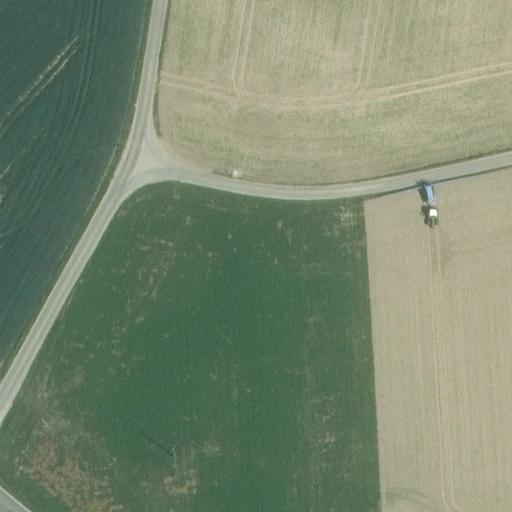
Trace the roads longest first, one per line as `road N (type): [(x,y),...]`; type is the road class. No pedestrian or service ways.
road 1 (unclassified): [(131,171),(251,191),(389,185),(511,159)]
road 2 (unclassified): [(131,171),(0,412)]
road 3 (unclassified): [(158,0),(131,171)]
